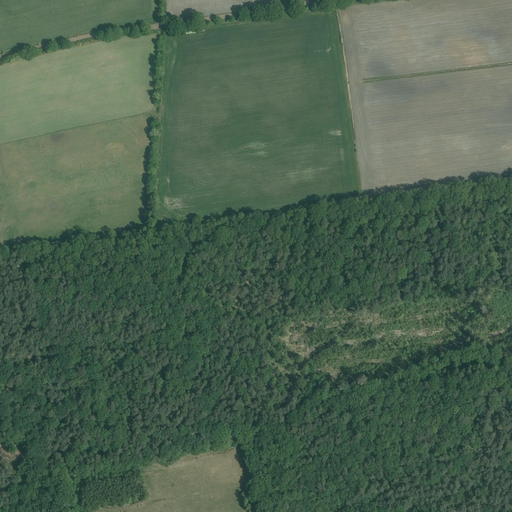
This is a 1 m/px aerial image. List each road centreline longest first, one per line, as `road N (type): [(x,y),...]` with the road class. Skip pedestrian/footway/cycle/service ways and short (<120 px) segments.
road 1 (track): [(0,57),(340,0)]
road 2 (track): [(321,405),(478,352)]
road 3 (track): [(117,449),(153,453),(248,439)]
